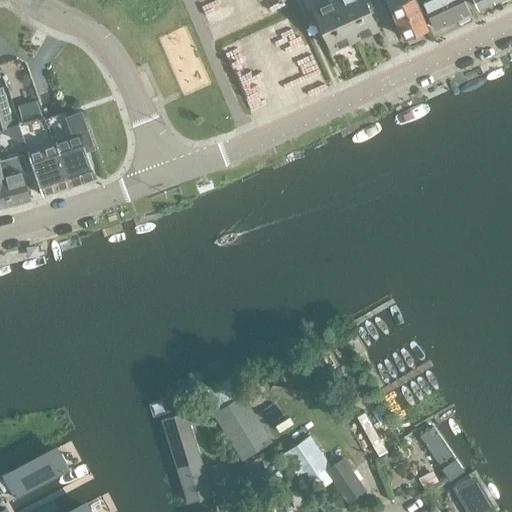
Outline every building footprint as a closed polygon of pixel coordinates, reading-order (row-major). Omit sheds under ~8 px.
[(326,0),(313,6),(315,11),(311,13),(321,37),(325,35),(331,48),(354,38),(337,0),(326,0)] [(337,0),(354,38),(377,28),(372,15),(376,13),(370,0),(337,0)] [(388,0),(390,5),(389,6),(403,38),(427,28),(416,0),(388,0)] [(436,28),(452,20),(442,0),(426,0),(423,2),(436,28)] [(442,0),(452,20),(468,13),(462,0),(442,0)] [(475,0),(479,8),(497,0),(475,0)] [(3,86),(0,86),(0,128),(12,125),(3,86)] [(65,112),(46,119),(69,186),(96,176),(87,151),(94,149),(80,110),(66,115),(65,112)] [(43,116),(19,125),(27,150),(43,195),(69,186),(46,119),(45,119),(43,116)] [(1,159),(4,173),(13,203),(30,198),(22,172),(28,170),(24,153),(1,159)] [(0,206),(13,203),(4,173),(1,159),(0,157),(0,206)] [(203,393),(242,457),(270,440),(230,377),(203,393)] [(162,419),(188,501),(211,494),(186,412),(162,419)] [(433,426),(420,435),(450,479),(463,470),(433,426)] [(15,497),(66,470),(55,449),(0,478),(0,490),(2,494),(6,502),(15,497)] [(342,457),(325,468),(349,501),(365,490),(342,457)] [(489,511),(494,509),(479,483),(470,488),(465,479),(453,487),(468,511),(489,511)]
